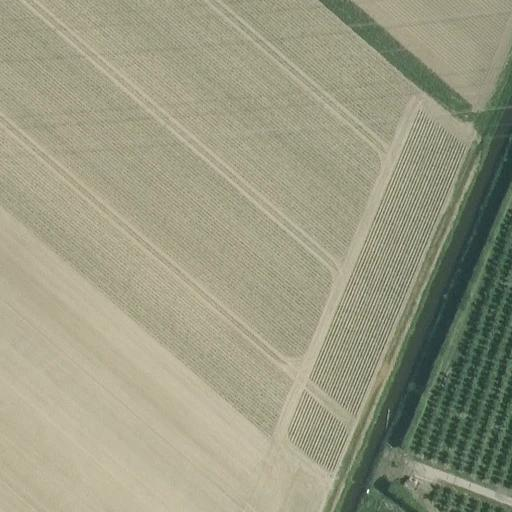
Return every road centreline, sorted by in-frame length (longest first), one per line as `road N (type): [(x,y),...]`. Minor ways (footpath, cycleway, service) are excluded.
road 1 (track): [(511,169),(374,501)]
road 2 (track): [(511,502),(392,456)]
